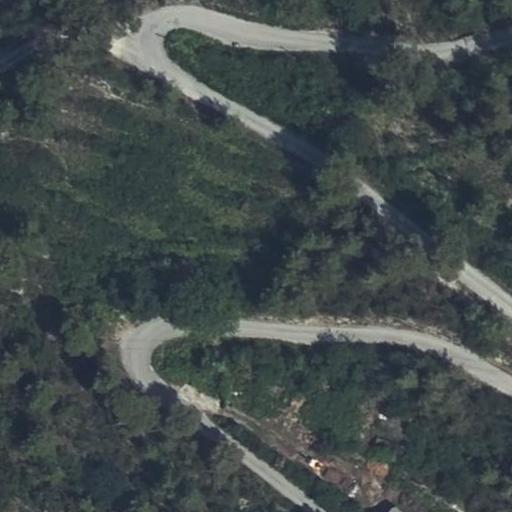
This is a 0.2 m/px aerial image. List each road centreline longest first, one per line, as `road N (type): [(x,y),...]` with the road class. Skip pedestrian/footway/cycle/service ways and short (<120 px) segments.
road 1 (unclassified): [(511,34),(412,51),(242,34),(181,9),(149,17),(148,51),(173,84),(511,309)]
road 2 (unclassified): [(511,384),(385,335),(166,331),(137,353),(138,382),(289,511)]
road 3 (track): [(0,61),(80,24),(149,17)]
